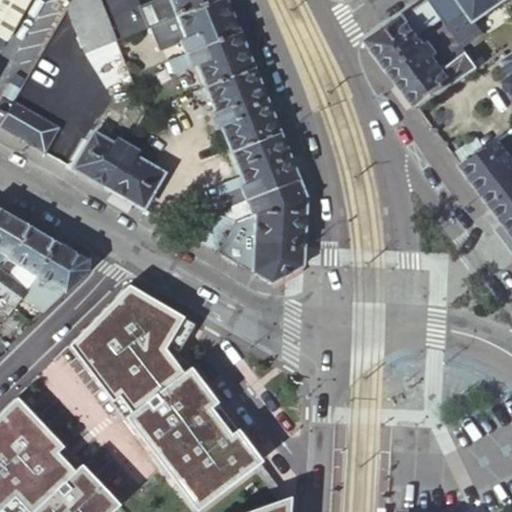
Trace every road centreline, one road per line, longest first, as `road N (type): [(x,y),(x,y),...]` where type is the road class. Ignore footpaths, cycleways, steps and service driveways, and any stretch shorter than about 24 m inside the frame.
road 1 (tertiary): [(261,0),(325,187),(328,335)]
road 2 (residential): [(328,335),(267,327),(134,251)]
road 3 (tertiary): [(511,308),(381,140)]
road 4 (tertiary): [(406,329),(404,227),(381,140)]
road 5 (residential): [(0,383),(134,251)]
road 6 (tertiary): [(328,335),(317,511)]
road 7 (residential): [(134,251),(0,173)]
road 8 (unknown): [(46,200),(82,77)]
